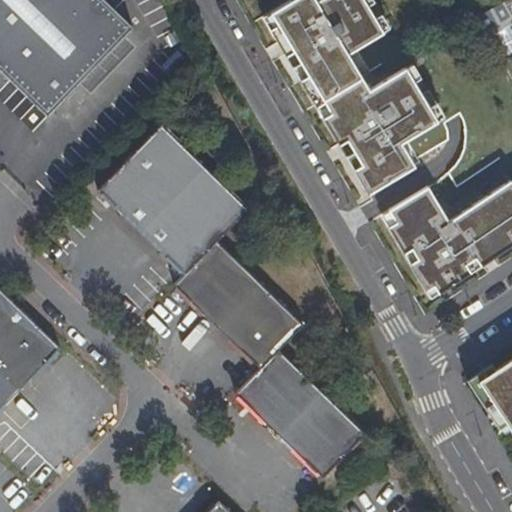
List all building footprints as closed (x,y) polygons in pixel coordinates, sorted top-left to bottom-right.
[(0,0),(0,66),(8,75),(48,113),(133,25),(120,0),(0,0)] [(273,26),(265,31),(363,197),(409,170),(394,145),(430,124),(399,72),(363,93),(342,57),(378,36),(356,0),(317,0),(311,4),(308,0),(292,0),(266,15),(273,26)] [(473,24),(483,41),(511,23),(511,0),(507,3),(473,24)] [(142,232),(204,168),(162,125),(98,189),(142,232)] [(175,285),(216,242),(246,211),(204,168),(142,232),(183,272),(173,283),(175,285)] [(435,297),(511,246),(511,193),(511,194),(505,185),(444,225),(421,191),(385,214),(393,226),(383,232),(425,294),(430,291),(435,297)] [(217,327),(258,284),(216,242),(175,285),(179,291),(217,327)] [(258,367),(299,324),(258,284),(217,327),(258,367)] [(0,377),(16,392),(59,348),(0,289),(0,377)] [(302,327),(299,324),(258,367),(261,369),(236,395),(323,477),(363,434),(279,351),(302,327)] [(511,361),(476,386),(511,439),(511,361)] [(0,409),(16,392),(0,377),(0,409)] [(207,511),(230,511),(219,500),(207,511)]
